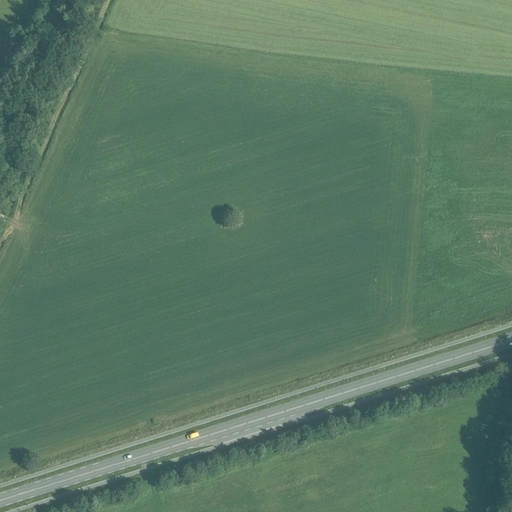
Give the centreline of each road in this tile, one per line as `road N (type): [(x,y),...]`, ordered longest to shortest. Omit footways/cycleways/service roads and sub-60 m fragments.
road 1 (primary): [(0,501),(511,340)]
road 2 (tertiary): [(0,127),(60,0)]
